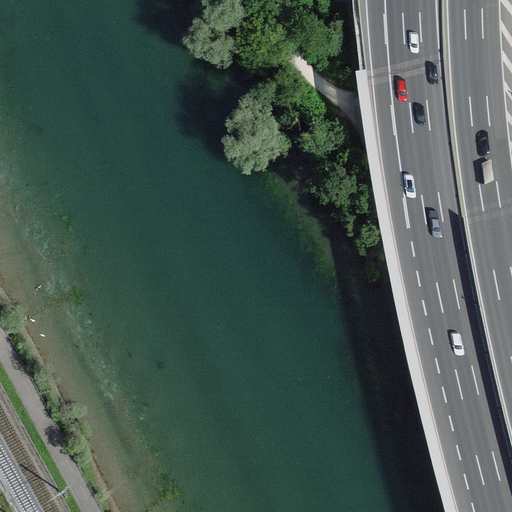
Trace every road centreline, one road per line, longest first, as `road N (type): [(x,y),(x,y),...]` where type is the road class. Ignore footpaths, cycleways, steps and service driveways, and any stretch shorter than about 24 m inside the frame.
road 1 (motorway): [(407,0),(450,320),(497,511)]
road 2 (motorway): [(511,323),(478,97),(474,0)]
road 3 (track): [(300,55),(511,47)]
